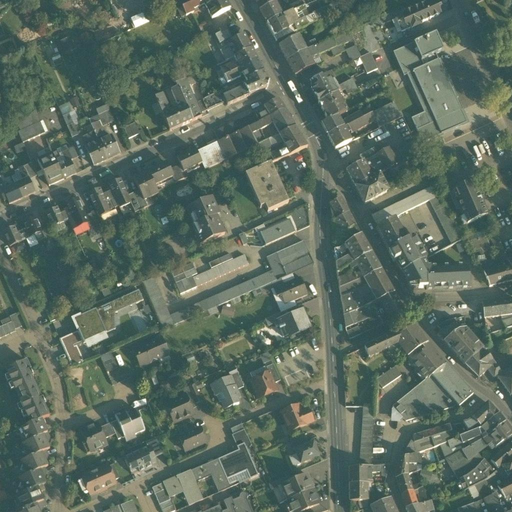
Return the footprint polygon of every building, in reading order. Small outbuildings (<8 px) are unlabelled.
[(199,0),(180,0),(179,1),(182,8),(199,0)] [(186,16),(194,13),(193,11),(204,6),(201,0),(199,0),(182,8),(182,9),(186,16)] [(230,10),(224,0),(201,0),(204,6),(212,20),(230,10)] [(284,9),(286,14),(304,6),(302,1),(284,9)] [(259,11),(266,24),(282,16),(274,2),(259,11)] [(401,33),(410,29),(411,28),(409,25),(417,22),(419,24),(420,24),(423,23),(423,22),(427,21),(430,20),(430,19),(433,18),(437,17),(436,16),(439,15),(438,13),(433,2),(423,7),(423,6),(419,8),(417,9),(413,10),(413,11),(409,13),(409,12),(405,14),(395,19),(401,32),(401,33)] [(321,10),(325,19),(337,14),(333,5),(321,10)] [(288,29),(294,26),(293,25),(297,23),(294,16),(306,11),(304,6),(286,14),(282,16),(282,17),(288,29)] [(177,11),(181,18),(186,16),(182,9),(177,11)] [(313,16),(309,18),(297,23),(293,25),(294,26),(296,32),(311,25),(322,20),(325,19),(321,10),(312,14),(313,16)] [(294,16),(297,23),(309,18),(306,11),(294,16)] [(133,27),(148,23),(145,13),(130,17),(133,27)] [(266,24),(274,38),(289,30),(288,29),(282,17),(282,16),(266,24)] [(397,34),(401,32),(395,19),(391,21),(397,34)] [(311,25),(314,33),(325,28),(322,20),(311,25)] [(198,27),(201,32),(201,31),(211,26),(208,21),(198,27)] [(421,27),(419,24),(417,22),(409,25),(411,28),(410,29),(411,31),(421,27)] [(111,25),(91,33),(97,45),(116,37),(111,25)] [(213,31),(211,26),(201,31),(204,36),(213,31)] [(274,38),(275,41),(296,32),(294,26),(288,29),(289,30),(274,38)] [(226,43),(227,45),(233,42),(225,28),(212,35),(218,47),(226,43)] [(349,32),(344,35),(348,43),(353,41),(349,32)] [(336,47),(337,48),(348,43),(344,35),(333,40),(336,47)] [(435,35),(413,44),(421,61),(433,56),(443,52),(435,35)] [(244,36),(233,42),(227,45),(229,48),(234,58),(251,51),(244,36)] [(75,50),(70,37),(59,42),(64,54),(75,50)] [(287,62),(306,52),(303,46),(298,37),(279,47),(287,62)] [(317,47),(306,52),(310,59),(318,56),(330,50),(336,47),(333,40),(317,47)] [(314,41),(303,46),(306,52),(317,47),(314,41)] [(221,52),(229,48),(227,45),(226,43),(218,47),(221,52)] [(436,62),(433,56),(421,61),(413,44),(393,53),(404,76),(407,75),(424,114),(411,119),(416,131),(461,111),(438,61),(436,62)] [(330,50),(334,58),(340,55),(337,48),(336,47),(330,50)] [(346,51),(351,62),(361,58),(356,47),(346,51)] [(229,48),(221,52),(226,62),(234,58),(229,48)] [(257,62),(251,51),(234,58),(238,66),(235,67),(234,65),(220,71),(224,78),(257,62)] [(314,67),(310,59),(306,52),(287,62),(295,77),(314,67)] [(359,59),(367,75),(377,70),(370,54),(359,59)] [(310,59),(314,67),(322,63),(318,56),(310,59)] [(263,73),(257,62),(224,78),(227,84),(240,78),(239,76),(242,74),(246,81),(263,73)] [(269,83),(263,73),(246,81),(248,85),(244,87),(244,88),(223,97),(225,103),(227,106),(267,88),(269,83)] [(318,104),(337,94),(335,90),(331,83),(333,82),(330,75),(311,84),(313,88),(310,90),(318,104)] [(194,76),(187,79),(190,87),(197,84),(194,76)] [(227,84),(224,78),(218,80),(221,87),(227,84)] [(342,92),(344,90),(355,85),(352,79),(338,86),(339,88),(340,88),(342,92)] [(176,85),(177,87),(192,122),(200,118),(184,81),(176,85)] [(357,90),(355,85),(344,90),(347,95),(357,90)] [(181,127),(192,122),(177,87),(172,89),(173,90),(170,91),(177,106),(179,105),(180,107),(174,110),(181,127)] [(202,101),(197,103),(202,113),(207,111),(225,103),(223,97),(221,92),(202,101)] [(169,132),(181,127),(174,110),(167,113),(166,111),(168,110),(161,94),(157,95),(158,97),(155,98),(157,104),(162,114),(169,132)] [(318,104),(327,122),(338,117),(346,113),(337,94),(318,104)] [(73,109),(80,107),(76,98),(69,101),(70,102),(73,109)] [(267,112),(258,116),(256,112),(214,133),(219,142),(249,128),(256,125),(269,118),(270,118),(285,110),(279,100),(264,107),(267,112)] [(66,127),(67,126),(64,120),(71,117),(74,123),(78,121),(73,109),(70,102),(58,108),(66,127)] [(155,117),(162,114),(157,104),(151,107),(155,117)] [(393,104),(372,115),(375,122),(374,122),(379,129),(400,119),(393,104)] [(98,116),(110,110),(108,105),(96,110),(98,116)] [(360,113),(363,119),(372,115),(368,108),(360,113)] [(101,121),(103,127),(115,122),(111,114),(110,110),(98,116),(101,121)] [(272,124),(279,135),(295,128),(285,110),(270,118),(269,118),(272,124)] [(466,124),(461,111),(416,131),(422,144),(466,124)] [(20,132),(40,123),(36,113),(15,122),(20,132)] [(344,122),(341,123),(344,129),(363,119),(360,113),(344,121),(344,122)] [(351,134),(374,122),(375,122),(372,115),(363,119),(344,129),(346,134),(350,132),(351,134)] [(96,124),(98,123),(101,121),(98,116),(89,120),(92,125),(96,124)] [(67,126),(74,123),(71,117),(64,120),(67,126)] [(328,137),(344,129),(341,123),(338,117),(327,122),(321,125),(328,137)] [(256,125),(249,128),(252,135),(260,131),(268,127),(272,124),(269,118),(256,125)] [(23,144),(45,134),(40,123),(20,132),(18,133),(23,144)] [(67,126),(72,138),(79,135),(74,123),(67,126)] [(98,123),(96,124),(102,136),(97,138),(98,142),(105,139),(98,123)] [(123,128),(127,138),(138,133),(134,123),(123,128)] [(91,126),(97,138),(102,136),(96,124),(92,125),(91,126)] [(85,140),(88,147),(98,142),(97,138),(91,126),(86,128),(88,132),(85,133),(88,139),(85,140)] [(257,146),(252,135),(249,128),(219,142),(218,143),(196,153),(205,171),(226,161),(249,149),(255,147),(257,146)] [(307,148),(295,128),(279,135),(278,136),(282,143),(286,148),(290,155),(307,148)] [(328,137),(335,151),(351,143),(350,141),(346,134),(344,129),(328,137)] [(252,135),(257,146),(265,142),(260,131),(252,135)] [(112,136),(105,139),(98,142),(106,161),(120,155),(112,136)] [(265,148),(266,150),(282,143),(278,136),(269,140),(271,145),(265,148)] [(271,145),(269,140),(265,142),(257,146),(255,147),(258,154),(266,150),(265,148),(271,145)] [(106,161),(98,142),(88,147),(85,148),(93,167),(106,161)] [(403,148),(409,159),(418,154),(413,143),(403,148)] [(26,151),(23,144),(13,148),(16,155),(26,151)] [(62,154),(68,151),(65,146),(56,150),(57,152),(59,155),(62,154)] [(266,166),(290,155),(286,148),(269,156),(267,153),(260,156),(266,166)] [(363,162),(372,179),(379,175),(389,170),(397,165),(391,153),(388,148),(376,155),(373,149),(359,157),(362,163),(363,162)] [(403,148),(391,153),(397,165),(409,159),(403,148)] [(68,151),(72,161),(78,158),(74,149),(68,151)] [(177,159),(183,173),(202,165),(195,150),(191,149),(189,152),(189,153),(177,159)] [(66,163),(57,167),(63,180),(76,175),(70,162),(72,161),(68,151),(62,154),(66,163)] [(59,155),(57,152),(52,153),(52,154),(57,167),(66,163),(62,154),(59,155)] [(49,187),(63,180),(57,167),(52,154),(37,161),(49,187)] [(389,170),(393,177),(422,161),(418,154),(409,159),(397,165),(389,170)] [(346,171),(355,188),(372,179),(363,162),(362,163),(346,171)] [(148,172),(148,173),(154,186),(172,178),(173,178),(169,171),(166,163),(148,172)] [(30,180),(37,177),(32,164),(24,167),(26,171),(30,180)] [(288,204),(282,189),(281,187),(271,164),(266,166),(245,176),(255,199),(256,200),(260,209),(264,207),(267,213),(288,204)] [(172,178),(175,184),(184,180),(178,167),(169,171),(173,178),(172,178)] [(12,177),(16,186),(24,182),(20,173),(19,170),(14,173),(15,175),(12,177)] [(24,182),(16,186),(22,199),(35,193),(29,181),(30,180),(26,171),(20,173),(24,182)] [(157,192),(154,186),(148,173),(140,177),(140,176),(133,179),(139,191),(141,197),(142,197),(144,201),(158,195),(157,192)] [(355,188),(364,205),(388,192),(379,175),(372,179),(355,188)] [(111,189),(106,191),(114,209),(118,207),(119,209),(130,204),(131,204),(128,197),(120,180),(109,185),(111,189)] [(0,182),(0,192),(0,193),(3,192),(7,201),(9,205),(22,199),(16,186),(8,189),(4,181),(0,182)] [(452,191),(456,200),(476,192),(472,183),(452,191)] [(115,211),(114,209),(106,191),(101,193),(99,189),(89,194),(95,209),(97,212),(99,218),(100,217),(115,211)] [(139,191),(134,194),(128,197),(131,204),(130,204),(134,213),(141,210),(147,207),(144,201),(142,197),(141,197),(139,191)] [(487,216),(476,192),(456,200),(455,201),(462,217),(463,217),(467,225),(487,216)] [(344,197),(329,203),(342,233),(356,227),(344,197)] [(429,202),(440,223),(451,217),(440,197),(429,202)] [(196,238),(200,246),(224,235),(216,217),(219,216),(211,198),(186,209),(190,218),(193,216),(197,225),(195,226),(200,236),(196,238)] [(64,211),(68,221),(84,214),(77,199),(66,204),(68,209),(64,211)] [(68,221),(64,211),(59,213),(57,209),(46,214),(52,228),(54,227),(63,224),(68,221)] [(97,212),(91,214),(97,228),(104,225),(100,217),(99,218),(97,212)] [(85,217),(84,214),(68,221),(72,230),(87,224),(87,223),(85,217)] [(100,234),(97,228),(91,214),(85,217),(87,223),(87,224),(89,227),(88,227),(89,230),(93,238),(100,235),(100,234)] [(456,229),(451,217),(440,223),(451,245),(462,241),(456,229)] [(25,228),(21,230),(26,240),(34,236),(41,233),(41,232),(35,219),(24,224),(25,228)] [(377,228),(389,250),(406,241),(402,234),(404,233),(402,228),(399,229),(394,219),(377,228)] [(263,240),(266,247),(295,234),(289,221),(263,232),(266,238),(263,240)] [(63,224),(54,227),(57,233),(65,229),(63,224)] [(87,224),(72,230),(75,236),(89,230),(88,227),(89,227),(87,224)] [(106,231),(104,225),(97,228),(100,234),(106,231)] [(21,242),(26,240),(21,230),(16,232),(14,228),(3,233),(8,245),(10,247),(12,246),(21,242)] [(52,241),(57,239),(52,228),(47,230),(52,241)] [(55,249),(52,241),(47,230),(46,230),(41,232),(41,233),(34,236),(37,243),(43,240),(49,252),(55,249)] [(468,236),(470,242),(485,237),(483,231),(468,236)] [(248,244),(244,234),(239,236),(243,246),(248,244)] [(38,245),(37,243),(34,236),(26,240),(30,249),(38,245)] [(336,273),(348,266),(370,253),(371,253),(361,236),(339,250),(338,249),(334,250),(334,253),(335,262),(341,258),(341,256),(345,253),(345,250),(347,249),(352,258),(350,259),(347,258),(335,265),(336,273)] [(490,239),(501,264),(507,262),(496,236),(490,239)] [(389,250),(392,256),(417,243),(413,237),(406,241),(389,250)] [(468,243),(472,252),(480,249),(488,246),(485,237),(470,242),(468,243)] [(21,242),(12,246),(16,254),(25,250),(21,242)] [(272,272),(276,281),(281,279),(292,275),(313,266),(314,265),(304,243),(267,259),(272,272)] [(426,260),(417,243),(392,256),(402,273),(424,261),(426,260)] [(466,251),(463,243),(455,246),(459,255),(466,251)] [(161,252),(169,268),(179,263),(172,247),(161,252)] [(472,252),(476,260),(483,256),(480,249),(472,252)] [(380,271),(370,253),(348,266),(351,270),(356,267),(363,278),(363,279),(380,271)] [(230,254),(219,259),(221,265),(232,260),(230,254)] [(192,279),(196,288),(248,265),(244,256),(192,279)] [(482,270),(483,274),(498,270),(497,266),(494,260),(486,264),(483,256),(476,260),(481,270),(482,270)] [(218,259),(208,264),(211,270),(221,265),(218,259)] [(424,261),(402,273),(408,286),(418,285),(418,289),(426,288),(426,290),(433,290),(433,287),(447,286),(447,289),(455,289),(455,286),(461,285),(461,289),(469,288),(468,276),(466,270),(462,270),(426,272),(425,269),(427,268),(424,261)] [(171,273),(175,284),(192,277),(197,275),(192,264),(171,273)] [(200,274),(210,270),(208,264),(198,269),(200,274)] [(504,283),(511,281),(511,273),(509,267),(498,270),(504,283)] [(504,283),(498,270),(483,274),(489,288),(504,283)] [(394,294),(380,271),(363,279),(366,284),(371,293),(376,302),(379,300),(394,294)] [(281,279),(276,281),(272,272),(169,316),(174,326),(207,312),(216,308),(260,289),(270,284),(273,290),(284,285),(281,279)] [(337,279),(339,288),(358,280),(354,273),(337,279)] [(67,275),(58,279),(62,289),(71,285),(67,275)] [(284,285),(294,281),(292,275),(281,279),(284,285)] [(180,295),(196,288),(192,279),(192,277),(175,284),(180,295)] [(275,300),(281,314),(286,312),(296,307),(294,302),(307,296),(300,278),(294,281),(284,285),(273,290),(277,299),(275,300)] [(339,288),(340,295),(356,289),(366,284),(363,279),(363,278),(358,280),(339,288)] [(142,284),(163,331),(174,326),(169,316),(153,279),(142,284)] [(262,295),(273,290),(270,284),(260,289),(262,295)] [(366,284),(356,289),(357,292),(361,298),(371,293),(366,284)] [(108,288),(101,292),(104,299),(111,296),(108,288)] [(340,295),(341,299),(357,292),(356,289),(340,295)] [(96,310),(106,334),(115,330),(115,314),(143,301),(138,292),(96,310)] [(341,299),(343,316),(352,312),(376,302),(371,293),(361,298),(357,292),(341,299)] [(378,318),(381,324),(404,313),(400,305),(394,294),(379,300),(382,307),(386,313),(378,318)] [(511,299),(499,301),(501,317),(511,315),(511,299)] [(343,316),(345,329),(367,321),(369,320),(376,316),(381,313),(379,309),(382,307),(379,300),(376,302),(352,312),(343,316)] [(499,317),(501,317),(499,301),(490,302),(481,303),(484,319),(492,318),(499,317)] [(43,307),(50,323),(61,319),(53,302),(43,307)] [(147,306),(142,308),(145,316),(151,313),(147,306)] [(234,310),(223,307),(220,315),(232,318),(234,310)] [(218,314),(216,308),(207,312),(210,317),(218,314)] [(78,332),(83,344),(84,344),(105,335),(106,334),(96,310),(73,321),(78,332)] [(284,329),(288,338),(311,329),(303,311),(288,317),(289,318),(276,323),(279,331),(281,330),(284,329)] [(265,321),(267,327),(276,323),(289,318),(288,317),(286,312),(281,314),(265,321)] [(9,318),(12,323),(15,330),(21,328),(16,315),(9,318)] [(372,328),(381,324),(378,318),(376,316),(369,320),(372,328)] [(0,322),(2,327),(12,323),(9,318),(0,322)] [(511,332),(511,318),(502,321),(505,329),(507,334),(511,332)] [(437,327),(442,333),(453,325),(455,323),(456,325),(457,324),(455,319),(445,322),(437,327)] [(0,339),(16,332),(15,330),(12,323),(2,327),(0,327),(0,339)] [(443,342),(458,331),(455,328),(453,325),(442,333),(437,335),(443,342)] [(369,358),(388,350),(388,348),(398,344),(400,347),(402,350),(407,358),(426,345),(413,326),(395,339),(393,335),(364,348),(369,358)] [(346,333),(350,340),(361,335),(358,327),(346,333)] [(475,341),(465,330),(458,331),(443,342),(444,343),(456,357),(474,342),(475,341)] [(83,344),(78,332),(59,341),(71,367),(82,363),(75,347),(83,344)] [(105,335),(84,344),(87,350),(108,341),(105,335)] [(141,366),(142,367),(168,356),(161,339),(136,350),(138,356),(137,360),(139,365),(141,366)] [(483,350),(475,341),(474,342),(456,357),(459,360),(461,362),(465,366),(483,350)] [(90,360),(83,344),(75,347),(82,363),(90,360)] [(389,352),(400,347),(398,344),(388,348),(388,350),(389,352)] [(435,356),(426,345),(407,358),(406,359),(425,381),(427,379),(428,379),(432,376),(445,366),(436,355),(435,356)] [(400,347),(389,352),(390,356),(402,350),(400,347)] [(465,366),(478,379),(487,371),(493,378),(496,377),(500,373),(491,360),(483,350),(465,366)] [(100,358),(106,373),(117,369),(111,354),(100,358)] [(5,370),(11,383),(20,378),(19,376),(30,371),(26,361),(5,370)] [(269,374),(274,385),(280,382),(273,365),(266,368),(268,374),(269,374)] [(445,365),(445,366),(432,376),(456,405),(458,407),(472,396),(445,365)] [(268,374),(266,368),(265,367),(249,374),(252,381),(268,374)] [(376,380),(382,389),(401,376),(395,367),(376,380)] [(511,368),(497,379),(510,397),(511,395),(511,368)] [(28,419),(30,425),(41,420),(49,417),(44,405),(45,405),(42,399),(41,399),(31,377),(33,377),(30,371),(19,376),(20,378),(11,383),(15,392),(15,391),(20,402),(27,420),(28,419)] [(250,382),(258,400),(277,392),(274,385),(269,374),(268,374),(252,381),(250,382)] [(230,378),(236,391),(243,388),(238,375),(230,378)] [(403,420),(406,422),(451,409),(456,405),(432,376),(428,379),(427,379),(421,384),(392,408),(393,408),(403,420)] [(222,403),(225,409),(233,406),(233,407),(238,405),(236,400),(235,398),(238,396),(236,391),(230,378),(211,386),(216,397),(221,394),(225,402),(222,403)] [(193,399),(195,404),(196,404),(201,402),(194,385),(182,391),(185,397),(186,397),(187,401),(193,399)] [(221,394),(216,397),(219,404),(222,403),(225,402),(221,394)] [(173,416),(176,423),(190,417),(194,415),(191,410),(187,401),(186,397),(185,397),(178,400),(177,399),(166,404),(171,417),(173,416)] [(191,410),(197,408),(196,404),(195,404),(193,399),(187,401),(191,410)] [(463,423),(469,434),(481,429),(498,416),(487,404),(467,422),(463,423)] [(290,423),(293,431),(312,423),(307,411),(301,413),(298,407),(281,414),(286,425),(290,423)] [(363,408),(363,420),(373,420),(374,417),(374,407),(363,408)] [(403,420),(393,408),(391,410),(390,423),(400,423),(403,420)] [(132,430),(134,436),(134,435),(145,431),(136,410),(129,413),(128,411),(115,417),(117,421),(122,434),(123,434),(132,430)] [(504,423),(498,416),(481,429),(469,434),(459,438),(462,444),(468,442),(481,437),(483,440),(487,437),(505,424),(504,423)] [(44,427),(41,420),(30,425),(21,429),(27,443),(47,434),(44,427)] [(117,421),(111,424),(99,429),(104,440),(115,435),(118,440),(124,438),(125,438),(123,434),(122,434),(117,421)] [(177,429),(181,437),(195,431),(191,423),(177,429)] [(511,433),(505,424),(487,437),(483,440),(470,447),(467,449),(464,451),(463,452),(463,451),(462,451),(467,462),(472,458),(477,455),(491,445),(495,449),(511,436),(511,433)] [(82,444),(87,455),(106,447),(104,440),(99,429),(97,425),(81,431),(86,442),(82,444)] [(230,430),(233,436),(244,431),(241,425),(230,430)] [(407,457),(454,440),(450,428),(449,425),(413,436),(409,444),(400,459),(407,457)] [(125,438),(124,438),(126,442),(136,438),(134,435),(134,436),(132,430),(123,434),(125,438)] [(179,438),(185,452),(206,443),(202,432),(199,434),(197,430),(195,431),(181,437),(179,438)] [(231,436),(237,448),(244,445),(245,448),(251,446),(247,437),(246,437),(244,431),(233,436),(231,436)] [(47,434),(27,443),(22,445),(28,459),(41,453),(46,451),(49,449),(48,446),(44,445),(43,442),(46,441),(50,439),(47,434)] [(290,440),(294,451),(308,446),(304,435),(290,440)] [(468,442),(470,447),(483,440),(481,437),(468,442)] [(152,454),(154,458),(163,455),(156,438),(145,443),(148,448),(151,454),(152,454)] [(447,443),(450,449),(462,444),(459,438),(454,440),(447,443)] [(447,443),(442,445),(448,459),(453,456),(452,453),(450,454),(449,452),(451,451),(450,449),(447,443)] [(511,443),(501,453),(509,461),(511,458),(511,443)] [(296,455),(300,465),(319,457),(313,444),(308,446),(294,451),(296,455)] [(462,446),(462,444),(450,449),(451,451),(449,452),(450,454),(452,453),(453,456),(462,451),(463,451),(463,452),(464,451),(467,449),(465,448),(464,448),(462,446)] [(249,480),(258,477),(245,448),(244,445),(237,448),(238,452),(218,460),(227,480),(246,472),(249,480)] [(446,459),(448,459),(442,445),(440,446),(445,460),(446,459)] [(131,475),(134,476),(153,468),(152,464),(150,462),(155,460),(154,458),(152,454),(151,454),(148,448),(124,458),(131,475)] [(446,459),(459,481),(466,477),(474,471),(478,467),(472,458),(467,462),(462,451),(453,456),(448,459),(446,459)] [(44,458),(41,453),(28,459),(20,462),(27,476),(39,470),(44,468),(47,467),(46,463),(43,462),(42,462),(41,460),(44,458)] [(400,459),(396,480),(407,475),(412,474),(417,472),(417,465),(422,465),(419,453),(417,454),(407,457),(400,459)] [(493,466),(498,471),(501,468),(509,461),(501,453),(490,463),(493,465),(493,466)] [(300,465),(296,455),(288,458),(293,469),(300,465)] [(478,467),(483,462),(477,455),(472,458),(478,467)] [(511,458),(509,461),(501,468),(498,471),(493,475),(498,480),(502,479),(502,480),(503,479),(508,477),(511,473),(511,458)] [(218,460),(190,472),(195,484),(212,476),(216,485),(217,484),(221,493),(230,489),(229,486),(227,480),(218,460)] [(459,481),(464,492),(468,490),(474,487),(487,480),(483,475),(488,469),(487,467),(483,462),(478,467),(474,471),(466,477),(459,481)] [(108,468),(114,481),(119,479),(113,465),(108,468)] [(483,475),(487,480),(493,475),(498,471),(493,466),(493,465),(488,469),(483,475)] [(349,469),(349,485),(368,485),(371,485),(371,473),(381,473),(381,472),(381,466),(371,467),(370,467),(349,469)] [(82,478),(90,496),(115,485),(114,481),(108,468),(107,467),(82,478)] [(42,476),(39,470),(27,476),(19,480),(25,493),(37,488),(42,485),(46,484),(44,480),(41,479),(40,479),(39,477),(42,476)] [(433,474),(421,471),(419,479),(430,482),(433,474)] [(202,500),(195,484),(190,472),(163,484),(166,490),(168,496),(169,499),(183,493),(185,498),(190,496),(193,504),(202,500)] [(246,472),(227,480),(229,486),(238,482),(239,485),(249,480),(246,472)] [(511,481),(511,480),(511,473),(508,477),(503,479),(506,484),(511,481)] [(396,480),(401,496),(412,492),(411,487),(407,475),(396,480)] [(482,502),(492,496),(490,493),(488,488),(498,480),(493,475),(487,480),(474,487),(479,497),(482,502)] [(281,487),(287,502),(313,491),(306,476),(291,482),(281,487)] [(278,488),(281,487),(291,482),(288,477),(275,482),(278,488)] [(506,484),(503,479),(502,480),(502,479),(498,480),(488,488),(490,493),(492,491),(497,488),(501,486),(506,484)] [(499,492),(504,499),(510,495),(511,494),(511,480),(511,481),(506,484),(501,486),(497,488),(499,492)] [(269,485),(271,491),(278,488),(275,482),(269,485)] [(418,489),(422,488),(421,483),(411,487),(412,492),(418,489)] [(152,489),(154,495),(166,490),(163,484),(152,489)] [(368,502),(368,485),(349,485),(349,502),(350,502),(359,502),(368,502)] [(473,500),(479,497),(474,487),(468,490),(473,500)] [(39,493),(37,488),(25,493),(15,497),(21,511),(43,501),(39,493)] [(401,496),(405,509),(416,505),(426,503),(422,488),(418,489),(419,494),(418,494),(419,498),(415,500),(412,492),(401,496)] [(511,511),(511,499),(510,496),(510,495),(504,499),(499,492),(497,488),(492,491),(494,495),(492,496),(482,502),(459,509),(459,511),(511,511)] [(154,495),(157,500),(168,496),(166,490),(154,495)] [(319,505),(313,491),(287,502),(291,511),(304,511),(305,511),(304,511),(319,505)] [(227,511),(224,511),(250,511),(246,500),(247,498),(246,495),(243,494),(240,495),(239,498),(240,499),(232,502),(230,499),(223,502),(227,511)] [(157,500),(159,506),(170,501),(169,499),(168,496),(157,500)] [(394,511),(389,499),(371,507),(373,511),(394,511)] [(43,502),(43,501),(21,511),(19,511),(38,511),(35,505),(43,502)] [(35,505),(38,511),(41,511),(43,509),(47,507),(44,501),(43,501),(43,502),(35,505)] [(159,506),(162,511),(173,506),(170,501),(159,506)] [(135,511),(131,502),(108,511),(135,511)] [(416,505),(419,511),(427,511),(433,510),(430,502),(426,503),(416,505)]
